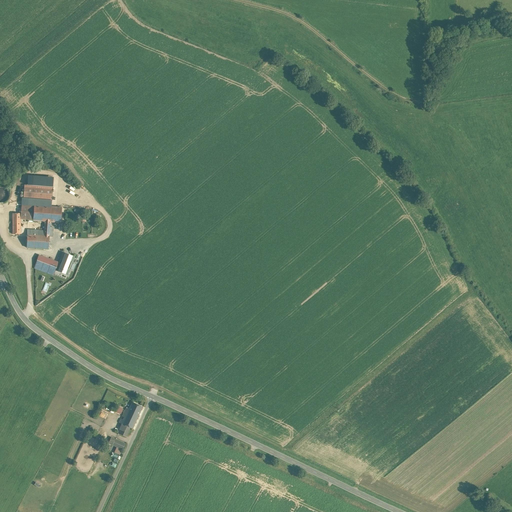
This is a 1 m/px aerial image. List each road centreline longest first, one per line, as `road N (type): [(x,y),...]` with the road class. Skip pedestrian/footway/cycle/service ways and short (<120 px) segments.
road 1 (track): [(511,32),(462,42),(433,93),(413,100),(300,19),(241,0)]
road 2 (secondary): [(399,511),(150,395)]
road 3 (secondary): [(150,395),(101,374),(29,324),(0,272)]
road 4 (track): [(150,395),(155,385),(101,363),(29,309)]
